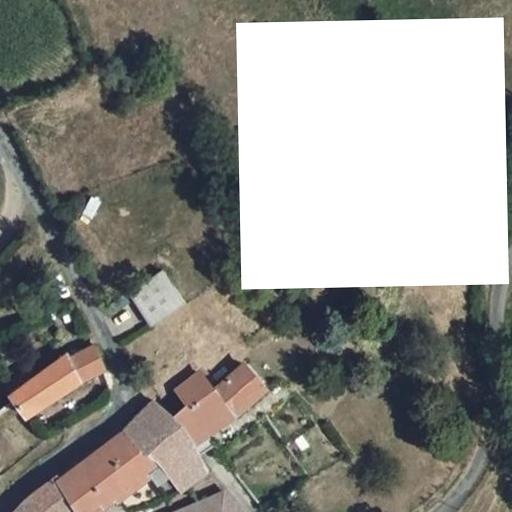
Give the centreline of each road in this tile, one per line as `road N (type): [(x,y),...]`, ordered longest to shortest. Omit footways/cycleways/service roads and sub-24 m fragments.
road 1 (unclassified): [(0,506),(108,422),(114,389),(0,148)]
road 2 (unclassified): [(438,511),(468,479),(491,433),(500,293),(511,260)]
